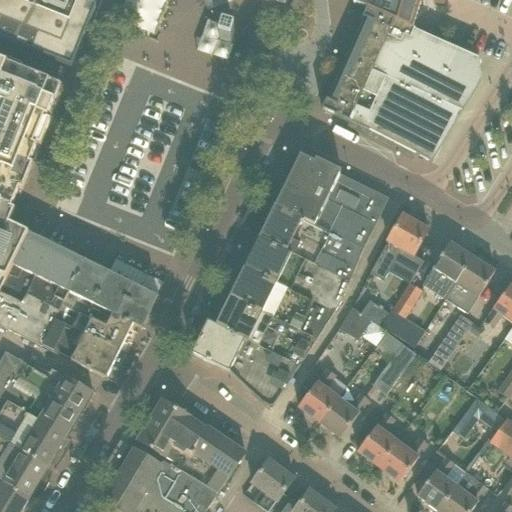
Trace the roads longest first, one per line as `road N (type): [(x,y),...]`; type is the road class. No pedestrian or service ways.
road 1 (residential): [(151,366),(274,124)]
road 2 (residential): [(368,511),(151,366)]
road 3 (residential): [(57,511),(151,366)]
road 4 (residential): [(428,196),(323,138),(274,124)]
road 5 (residential): [(511,73),(428,196)]
road 6 (unknown): [(132,395),(0,330)]
